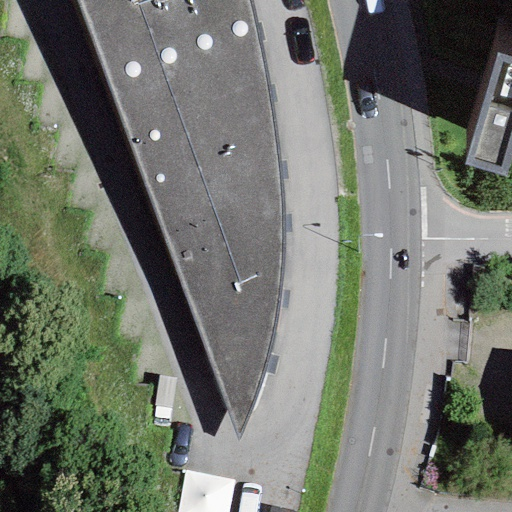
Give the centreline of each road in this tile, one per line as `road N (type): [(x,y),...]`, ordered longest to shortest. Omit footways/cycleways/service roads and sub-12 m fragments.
road 1 (tertiary): [(354,511),(383,346),(390,237)]
road 2 (tertiary): [(390,237),(357,0)]
road 3 (residential): [(511,235),(390,237)]
